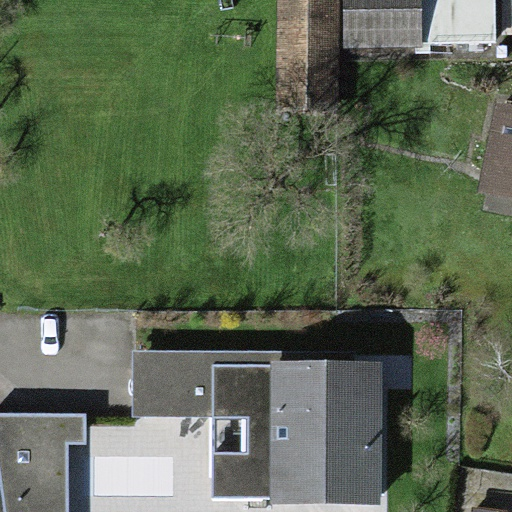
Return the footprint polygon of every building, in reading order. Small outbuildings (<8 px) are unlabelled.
[(330,0),(274,0),(274,107),(331,107),(330,0)] [(411,0),(337,0),(336,55),(409,57),(411,0)] [(511,138),(483,133),(468,209),(511,217),(511,138)] [(396,499),(402,354),(142,344),(139,405),(268,410),(266,451),(227,450),(226,493),(396,499)] [(83,511),(81,409),(9,411),(11,511),(83,511)]
